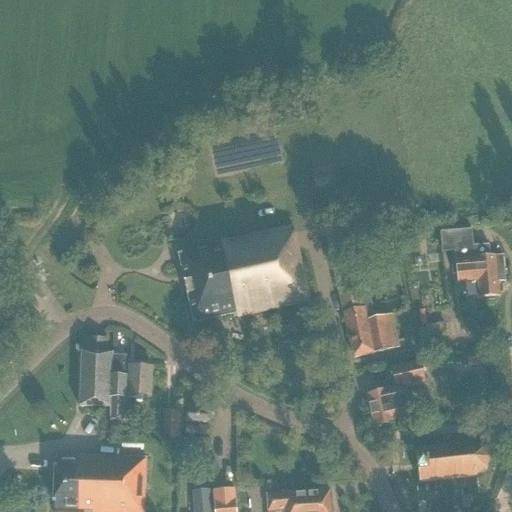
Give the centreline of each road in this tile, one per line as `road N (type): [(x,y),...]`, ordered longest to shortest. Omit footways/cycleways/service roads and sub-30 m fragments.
road 1 (residential): [(341,444),(218,386),(133,321),(102,314),(65,324)]
road 2 (residential): [(341,444),(351,399),(311,233)]
